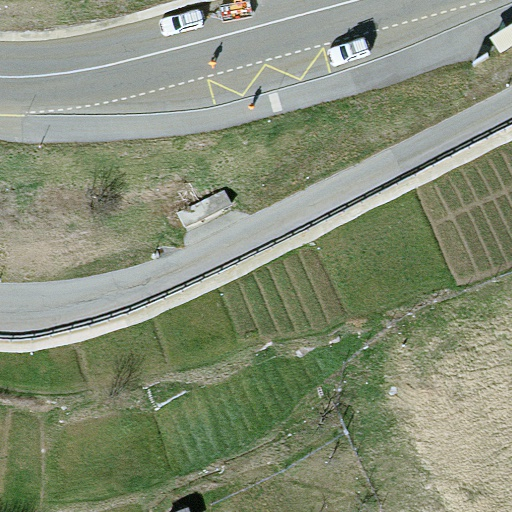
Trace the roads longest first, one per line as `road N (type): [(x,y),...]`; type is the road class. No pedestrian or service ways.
road 1 (unclassified): [(0,313),(116,297),(511,106)]
road 2 (tertiary): [(367,0),(177,52),(33,80),(0,78)]
